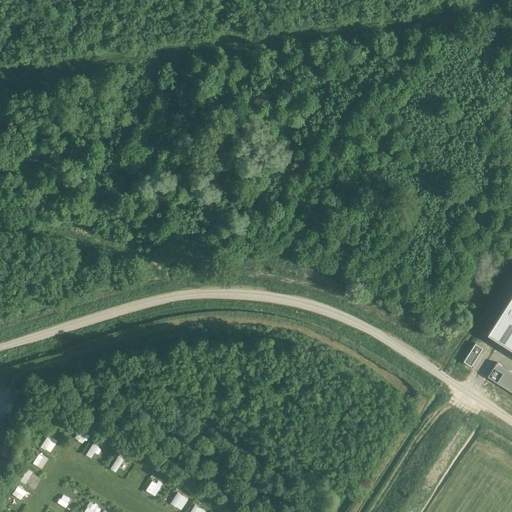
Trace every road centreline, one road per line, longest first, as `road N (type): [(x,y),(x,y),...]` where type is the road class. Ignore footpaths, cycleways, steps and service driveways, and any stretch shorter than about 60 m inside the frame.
road 1 (unclassified): [(511,418),(340,316),(255,296),(141,305),(0,347)]
road 2 (track): [(479,0),(473,8),(0,67)]
road 3 (track): [(423,402),(306,331),(203,319),(20,371),(0,402)]
